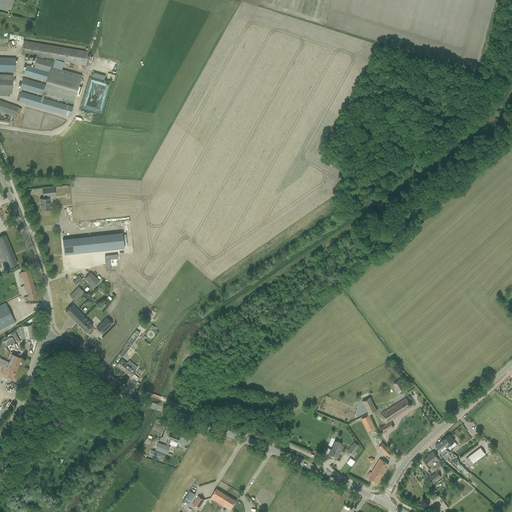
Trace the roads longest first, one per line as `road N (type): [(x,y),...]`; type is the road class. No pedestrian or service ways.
road 1 (tertiary): [(381,503),(278,453),(127,396),(74,347),(44,335)]
road 2 (tertiary): [(381,503),(413,452),(511,365)]
road 3 (tertiary): [(44,335),(47,299),(0,173)]
